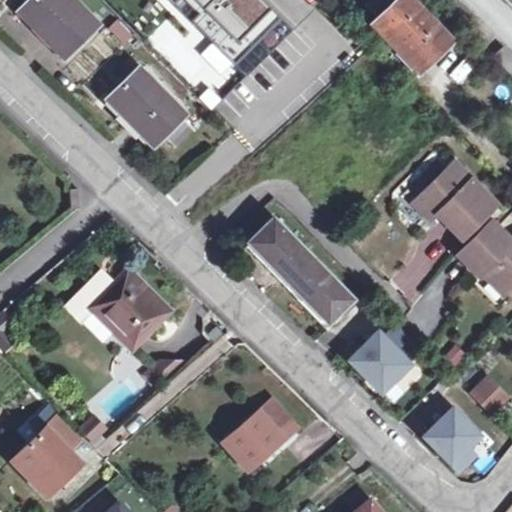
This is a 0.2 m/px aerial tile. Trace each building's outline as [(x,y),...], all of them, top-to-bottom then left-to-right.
[(98,26),(73,0),(32,0),(21,11),(35,25),(38,23),(69,55),(98,26)] [(170,0),(236,65),(252,49),(264,62),(294,32),(262,0),(170,0)] [(383,19),(375,27),(419,72),(451,40),(411,0),(376,0),(370,6),(383,19)] [(438,0),(466,28),(476,18),(458,0),(438,0)] [(33,55),(45,44),(20,17),(8,29),(33,55)] [(124,46),(133,37),(119,24),(110,32),(124,46)] [(494,57),(511,75),(511,54),(504,47),(494,57)] [(252,49),(236,65),(248,78),(264,62),(252,49)] [(186,115),(142,69),(112,98),(157,144),(186,115)] [(498,206),(456,163),(415,204),(432,222),(440,215),(445,211),(454,220),(449,225),(464,241),(498,206)] [(445,211),(440,215),(449,225),(454,220),(445,211)] [(354,300),(274,220),(252,242),(302,295),(306,292),(334,320),(354,300)] [(511,240),(494,223),(460,256),(481,278),(483,277),(487,273),(508,294),(511,289),(511,240)] [(171,312),(129,270),(112,286),(100,274),(68,307),(81,321),(94,309),(134,350),(171,312)] [(487,273),(483,277),(503,298),(508,294),(487,273)] [(1,312),(0,312),(0,349),(2,352),(22,334),(1,312)] [(383,393),(401,375),(411,365),(383,336),(373,345),(370,342),(351,360),(383,393)] [(156,362),(143,373),(156,389),(187,363),(156,362)] [(503,403),(486,386),(472,399),(489,417),(503,403)] [(272,400),(260,411),(278,431),(291,421),(272,400)] [(278,431),(260,411),(225,441),(247,467),(268,450),(271,452),(286,439),(278,431)] [(84,436),(62,412),(13,458),(49,495),(83,461),(70,449),(84,436)] [(444,419),(426,436),(460,471),(478,453),(470,446),(481,436),(458,412),(447,422),(444,419)] [(104,430),(94,419),(84,428),(94,439),(104,430)] [(354,511),(356,511),(372,499),(364,490),(348,504),(354,511)] [(381,511),(372,499),(356,511),(381,511)] [(132,511),(122,500),(108,511),(132,511)]
